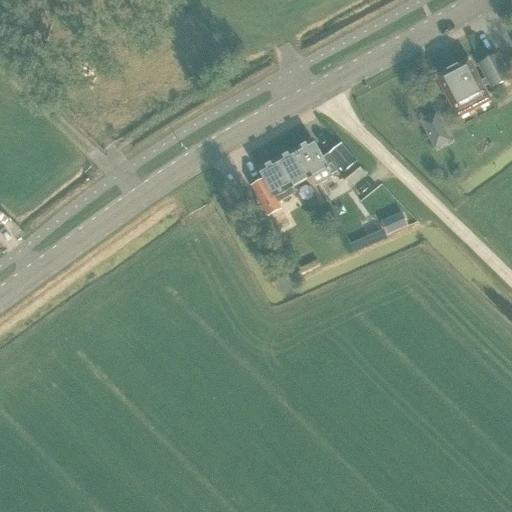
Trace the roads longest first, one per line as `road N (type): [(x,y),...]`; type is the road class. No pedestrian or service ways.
road 1 (tertiary): [(0,298),(211,152),(486,0)]
road 2 (track): [(0,63),(101,159)]
